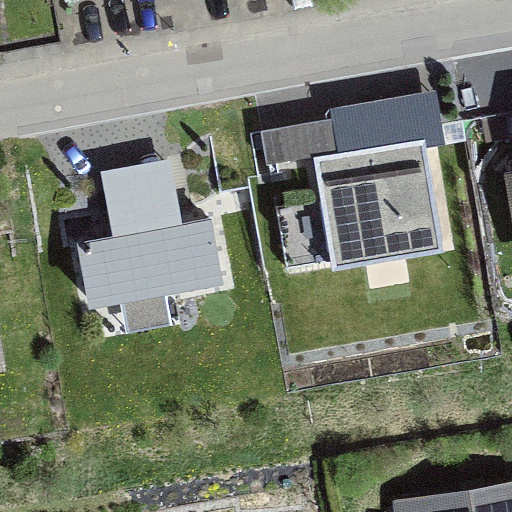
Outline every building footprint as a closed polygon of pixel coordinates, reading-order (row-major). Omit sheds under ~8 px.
[(0,0),(0,39),(59,29),(53,0),(0,0)] [(261,130),(267,163),(336,151),(331,118),(261,130)] [(442,249),(425,146),(314,165),(332,267),(442,249)] [(103,172),(117,236),(80,243),(91,302),(219,278),(208,219),(177,225),(176,213),(143,219),(133,167),(103,172)] [(511,511),(511,484),(402,503),(403,511),(511,511)]
